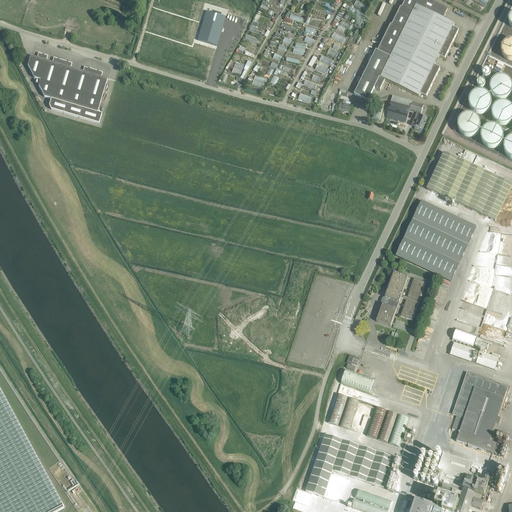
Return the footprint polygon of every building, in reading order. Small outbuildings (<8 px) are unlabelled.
[(429,0),(428,0),(405,0),(402,8),(401,8),(392,25),(391,25),(378,51),(376,50),(354,94),(368,101),(375,88),(380,90),(385,80),(419,97),(420,94),(426,97),(440,68),(435,65),(439,56),(445,59),(459,30),(453,27),(454,25),(443,19),(448,9),(430,0),(429,0)] [(224,16),(205,11),(197,41),(216,46),(224,16)] [(511,40),(510,41),(508,41),(507,42),(505,44),(504,45),(503,47),(503,49),(502,51),(503,52),(503,54),(504,56),(505,57),(507,59),(508,60),(510,60),(511,61),(511,60),(511,40)] [(34,78),(40,80),(46,61),(48,56),(39,53),(37,58),(31,56),(28,66),(34,78)] [(44,97),(51,99),(63,61),(54,58),(52,63),(46,61),(40,80),(38,86),(44,97)] [(51,99),(49,106),(51,110),(64,113),(65,110),(67,104),(77,70),(71,68),(72,63),(63,61),(51,99)] [(77,70),(67,104),(65,110),(99,120),(100,114),(97,113),(108,79),(101,77),(103,73),(84,67),(83,72),(77,70)] [(491,74),(491,73),(491,72),(490,71),(489,70),(488,70),(487,69),(486,70),(485,70),(484,71),(483,72),(483,73),(483,75),(484,76),(485,77),(486,77),(487,77),(488,77),(490,77),(491,75),(491,74)] [(511,83),(511,82),(510,80),(508,79),(506,78),(504,77),(502,77),(500,77),(498,78),(496,79),(494,80),(493,82),(492,84),(491,86),(491,88),(491,90),(492,92),(493,94),(494,95),(496,97),(497,98),(500,99),(501,99),(504,99),(506,98),(508,97),(509,96),(511,94),(511,92),(511,83)] [(486,84),(485,83),(485,81),(483,80),(482,80),(480,80),(479,81),(478,83),(477,84),(478,86),(479,87),(480,88),(481,88),(483,88),(484,87),(485,86),(486,85),(486,84)] [(492,103),(492,101),(491,99),(490,98),(489,96),(487,94),(486,93),(484,93),(481,92),(479,92),(477,93),(475,94),(473,95),(472,97),(471,99),(470,101),(470,103),(470,105),(471,107),(472,109),(473,111),(475,112),(476,113),(478,114),(480,114),(483,114),(485,113),(487,112),(488,111),(490,110),(491,108),(491,106),(492,103)] [(418,113),(413,125),(423,130),(428,118),(421,115),(423,105),(393,96),(391,104),(389,110),(387,117),(408,123),(409,121),(407,121),(409,110),(418,113)] [(345,104),(346,100),(345,100),(345,101),(342,100),(341,103),(340,103),(339,111),(344,112),(344,111),(350,112),(351,106),(345,104)] [(373,118),(380,120),(384,105),(377,103),(373,118)] [(511,108),(511,107),(509,106),(507,105),(505,104),(504,104),(501,104),(499,105),(497,106),(496,107),(494,109),(493,111),(493,113),(492,115),(493,117),(493,119),(494,120),(495,122),(497,123),(499,124),(501,125),(503,125),(505,125),(507,125),(509,124),(511,123),(511,121),(511,120),(511,108)] [(480,127),(480,126),(480,124),(480,122),(479,120),(477,119),(476,117),(474,116),(472,116),(470,116),(467,116),(465,116),(464,117),(462,119),(461,120),(460,122),(459,124),(459,126),(459,128),(460,130),(460,132),(462,134),(463,135),(465,136),(467,137),(469,137),(472,137),(474,136),(475,136),(477,134),(478,133),(479,131),(480,129),(480,127)] [(503,138),(503,136),(502,133),(501,131),(500,130),(498,129),(496,128),(494,127),(493,127),(491,127),(488,128),(486,129),(485,130),(483,132),(482,133),(482,136),(482,138),(482,140),(482,142),(483,143),(485,145),(486,146),(488,147),(490,148),(492,148),(495,148),(497,148),(499,147),(500,145),(501,144),(502,142),(503,140),(503,138)] [(427,189),(495,221),(511,186),(511,184),(444,153),(427,189)] [(396,256),(451,282),(476,227),(422,201),(396,256)] [(383,304),(376,322),(381,323),(391,327),(401,298),(407,300),(401,316),(412,320),(426,282),(414,278),(408,297),(402,295),(408,277),(394,272),(385,298),(383,299),(382,302),(383,304)] [(347,363),(352,365),(352,363),(358,365),(359,360),(349,356),(347,363)] [(372,377),(374,378),(376,370),(373,369),(372,374),(357,369),(356,372),(372,377)] [(477,450),(481,452),(482,450),(499,456),(502,446),(490,441),(508,387),(467,373),(453,415),(457,416),(452,430),(456,431),(455,435),(459,436),(457,441),(477,448),(477,450)] [(0,511),(56,511),(65,508),(0,387),(0,511)] [(378,440),(388,443),(397,415),(387,412),(378,440)] [(325,435),(306,491),(324,497),(333,471),(384,488),(392,466),(393,466),(392,469),(391,469),(390,474),(393,475),(388,490),(394,492),(396,493),(399,486),(395,484),(396,480),(398,481),(399,477),(403,466),(404,466),(405,463),(401,461),(325,435)] [(409,442),(407,447),(410,447),(411,443),(412,443),(415,436),(412,435),(411,437),(406,436),(404,441),(409,442)] [(402,511),(401,511),(468,511),(471,506),(481,510),(489,486),(487,486),(488,484),(485,483),(485,485),(479,483),(477,483),(478,481),(475,480),(474,482),(470,480),(471,476),(469,475),(472,464),(453,457),(453,458),(443,454),(437,471),(436,471),(433,480),(444,483),(440,495),(439,494),(435,506),(435,507),(416,501),(417,499),(412,497),(412,496),(411,495),(408,494),(407,495),(406,499),(406,500),(406,501),(405,501),(403,508),(406,509),(404,511),(402,511)] [(500,468),(496,478),(501,480),(504,469),(500,468)]
